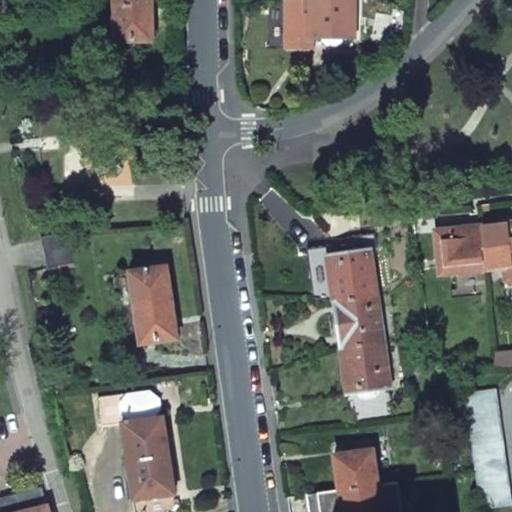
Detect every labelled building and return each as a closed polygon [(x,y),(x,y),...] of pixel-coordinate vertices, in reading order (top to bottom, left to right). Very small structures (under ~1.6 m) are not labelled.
[(113,0),(114,42),(152,41),(150,0),(113,0)] [(353,0),(285,0),(285,40),(310,40),(353,40),(353,0)] [(310,40),(285,40),(285,48),(310,48),(310,40)] [(313,181),(313,207),(333,207),(333,180),(313,181)] [(511,222),(481,227),(486,270),(503,268),(504,281),(509,285),(511,284),(511,222)] [(435,232),(439,275),(486,270),(481,227),(435,232)] [(40,238),(47,270),(75,264),(68,232),(40,238)] [(327,254),(332,302),(333,302),(376,295),(368,248),(327,254)] [(131,287),(134,309),(171,303),(166,267),(129,273),(131,287)] [(120,274),(122,289),(131,287),(129,273),(120,274)] [(332,302),(338,349),(340,349),(382,343),(376,295),(333,302),(332,302)] [(134,309),(140,345),(176,339),(171,303),(134,309)] [(338,349),(347,396),(389,390),(382,343),(340,349),(338,349)] [(511,350),(492,352),(494,368),(511,366),(511,350)] [(465,393),(481,509),(511,505),(496,389),(465,393)] [(99,398),(102,425),(122,424),(148,420),(144,392),(99,398)] [(122,424),(127,462),(168,456),(162,418),(148,420),(122,424)] [(333,456),(338,490),(376,485),(372,451),(333,456)] [(127,462),(133,500),(174,495),(168,456),(127,462)] [(306,494),(308,511),(399,511),(400,511),(396,482),(376,485),(338,490),(306,494)]
